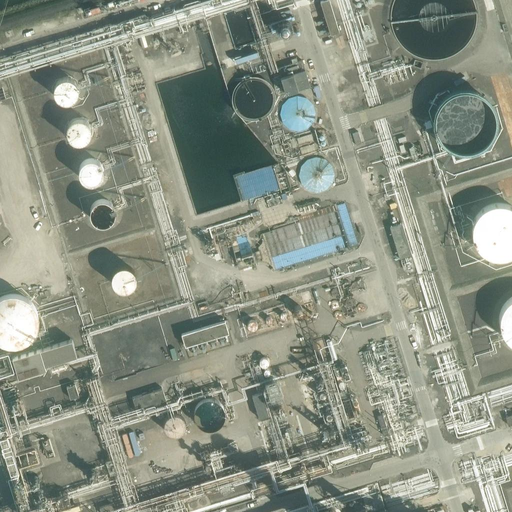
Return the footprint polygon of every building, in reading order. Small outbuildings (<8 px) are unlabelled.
[(324,0),(320,1),(323,10),(331,35),(332,34),(333,38),(339,36),(338,33),(339,32),(329,0),(324,0)] [(145,34),(138,36),(142,48),(148,46),(145,34)] [(238,55),(241,70),(257,66),(254,51),(238,55)] [(278,68),(286,94),(310,86),(302,60),(278,68)] [(80,87),(79,84),(79,82),(77,78),(75,77),(73,75),(70,74),(68,74),(65,74),(62,75),(60,76),(58,77),(56,79),(55,81),(54,84),(54,86),(54,89),(55,91),(56,93),(58,95),(61,98),(64,99),(66,99),(69,99),(71,99),(73,98),(75,96),(77,94),(78,92),(79,90),(80,87)] [(497,119),(497,113),(495,106),(493,103),(491,100),(488,96),(485,94),(482,92),(477,89),(471,88),(465,87),(460,88),(453,90),(447,93),(443,97),(439,102),(437,107),(435,113),(435,119),(435,125),(437,131),(440,136),(444,141),(448,145),(454,148),(460,149),(466,150),(471,149),(478,148),(483,145),(488,141),(492,136),(495,131),(496,125),(497,119)] [(314,110),(314,107),(313,103),(312,100),(310,98),(308,96),(304,94),(302,93),(298,93),(295,93),(292,94),(289,96),(286,98),(284,100),(282,103),(281,106),(281,109),(281,112),(282,116),(284,119),(286,121),(288,123),(291,125),(293,126),(297,126),(300,126),(303,125),(307,124),(310,121),(312,119),(313,116),(314,113),(314,110)] [(92,128),(91,126),(91,123),(89,121),(88,119),(86,117),(83,116),(81,115),(78,115),(76,116),(73,116),(71,118),(69,119),(68,121),(67,124),(66,126),(66,128),(67,133),(68,135),(70,137),(73,140),(78,141),(81,141),(83,140),(85,139),(87,138),(89,136),(91,133),(91,131),(92,128)] [(431,121),(424,123),(426,129),(433,127),(431,121)] [(362,144),(358,132),(352,134),(356,145),(362,144)] [(104,169),(104,168),(103,164),(102,162),(101,160),(99,158),(97,157),(95,156),(92,155),(90,155),(88,156),(85,157),(83,159),(81,161),(79,163),(79,166),(78,168),(79,171),(79,173),(81,176),(82,177),(84,179),(86,180),(89,181),(91,181),(93,181),(96,180),(98,179),(100,178),(103,174),(104,171),(104,169)] [(332,172),(331,169),(331,166),(329,164),(327,161),(325,159),(322,157),(318,156),(316,156),(313,156),(310,157),(307,159),(305,161),(303,163),(301,166),(301,169),(300,171),(300,174),(301,177),(302,180),(304,182),(307,185),(310,186),(313,187),(316,187),(319,187),(322,186),(325,185),(327,183),(329,181),(330,178),(331,175),(332,172)] [(280,190),(273,167),(237,178),(245,200),(280,190)] [(115,210),(114,206),(113,204),(111,201),(109,200),(107,198),(105,198),(102,197),(100,197),(98,198),(95,199),(93,201),(91,203),(90,205),(89,208),(89,210),(89,212),(90,215),(92,219),(94,220),(96,222),(101,223),(103,223),(106,222),(108,221),(110,220),(112,218),(114,215),(114,213),(115,210)] [(511,202),(510,202),(505,200),(499,200),(495,200),(488,203),(484,205),(480,209),(477,213),(475,218),(473,223),(473,227),(473,232),(475,238),(477,242),(481,247),(485,250),(490,253),(495,254),(500,255),(506,254),(511,253),(511,252),(511,202)] [(351,246),(338,207),(268,229),(280,269),(351,246)] [(254,226),(261,222),(259,214),(259,215),(258,212),(251,214),(253,219),(252,220),(254,226)] [(402,223),(390,227),(400,258),(412,255),(402,223)] [(239,269),(258,264),(254,253),(236,259),(239,269)] [(137,276),(137,273),(136,271),(135,268),(133,266),(131,264),(129,263),(126,263),(124,263),(122,263),(119,264),(117,265),(115,267),(112,271),(112,273),(112,276),(112,278),(113,280),(114,283),(115,285),(117,286),(119,287),(124,288),(127,288),(129,288),(131,286),(133,285),(135,283),(136,281),(137,279),(137,276)] [(41,317),(40,312),(38,307),(36,302),(33,298),(29,295),(24,292),(19,291),(14,291),(9,291),(5,293),(0,295),(0,338),(4,341),(9,343),(13,343),(19,343),(23,342),(27,340),(33,336),(36,332),(38,328),(40,323),(41,317)] [(511,294),(511,296),(507,299),(503,304),(501,308),(500,312),(499,318),(500,323),(501,328),(504,333),(507,338),(511,341),(511,294)] [(313,301),(306,303),(308,313),(316,311),(313,301)] [(268,310),(241,317),(245,332),(272,325),(268,310)] [(229,333),(225,321),(181,334),(185,346),(229,333)] [(72,340),(12,357),(18,377),(46,369),(45,365),(77,356),(72,340)] [(75,385),(67,387),(70,399),(79,396),(75,385)] [(132,397),(136,408),(143,406),(144,410),(167,403),(163,389),(132,397)] [(252,396),(259,419),(269,416),(262,393),(252,396)] [(226,411),(225,408),(225,405),(223,403),(221,400),(219,398),(216,396),(214,395),(211,395),(207,395),(205,396),(201,397),(199,399),(197,402),(195,404),(194,407),(194,411),(194,414),(195,417),(196,420),(198,422),(200,424),(203,426),(206,427),(209,427),(212,427),(215,426),(218,425),(221,423),(223,421),(224,418),(225,414),(226,411)] [(187,423),(187,422),(187,420),(186,417),(184,414),(180,412),(178,411),(175,411),(171,412),(169,414),(168,415),(166,417),(166,419),(165,422),(166,426),(167,428),(168,430),(170,431),(172,432),(175,433),(177,433),(179,433),(181,432),(183,431),(184,429),(186,427),(187,425),(187,423)] [(377,416),(383,436),(389,434),(383,414),(377,416)] [(50,439),(41,441),(47,459),(55,456),(50,439)]
